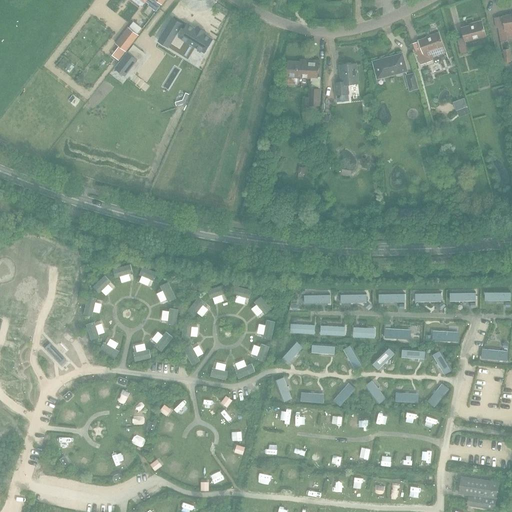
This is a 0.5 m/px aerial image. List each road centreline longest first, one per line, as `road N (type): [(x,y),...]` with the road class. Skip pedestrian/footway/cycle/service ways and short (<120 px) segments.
road 1 (secondary): [(511,240),(365,249),(246,239),(78,200),(0,170)]
road 2 (unclassified): [(425,0),(381,22),(330,32),(288,25),(238,0)]
